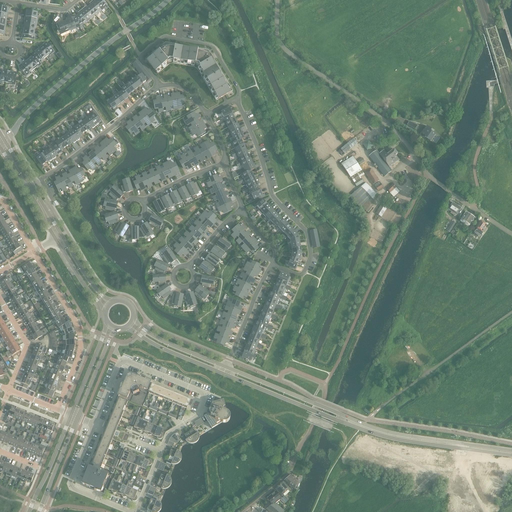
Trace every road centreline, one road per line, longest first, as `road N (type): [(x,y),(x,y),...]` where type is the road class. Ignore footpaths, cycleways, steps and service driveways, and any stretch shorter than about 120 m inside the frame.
road 1 (unclassified): [(511,234),(431,178),(389,124),(284,49),(277,0)]
road 2 (secondary): [(223,374),(393,440),(511,456)]
road 3 (residential): [(135,511),(168,434),(197,416),(206,394),(119,362),(93,423)]
road 4 (secondary): [(511,450),(376,428),(225,368)]
road 5 (residential): [(272,264),(303,275),(311,256),(306,231),(271,194),(239,97)]
road 6 (unclassified): [(3,139),(95,50),(168,0)]
road 7 (residential): [(239,97),(212,47),(164,37),(140,56),(161,86)]
road 8 (residential): [(57,409),(80,338),(33,252)]
road 9 (track): [(351,435),(448,462),(511,466)]
road 10 (residential): [(32,186),(161,86)]
road 11 (unclassified): [(382,406),(511,312)]
road 12 (unknown): [(187,511),(209,493),(208,453),(249,427),(254,410)]
road 13 (residential): [(93,423),(71,485),(129,511)]
